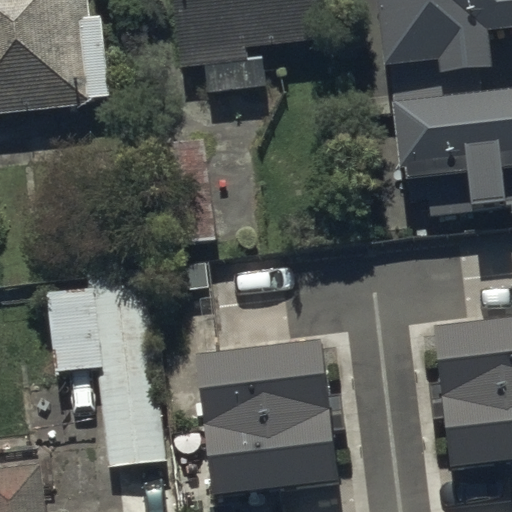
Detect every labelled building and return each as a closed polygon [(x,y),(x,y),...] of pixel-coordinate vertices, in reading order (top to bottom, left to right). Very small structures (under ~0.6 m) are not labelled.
[(92,0),(0,0),(0,111),(111,102),(103,12),(94,13),(92,0)] [(173,0),(181,70),(207,67),(210,92),(270,86),(267,58),(337,51),(331,0),(173,0)] [(511,0),(376,0),(383,61),(439,56),(440,70),(493,65),(489,25),(511,22),(511,0)] [(435,76),(391,81),(401,178),(465,171),(469,204),(511,199),(511,84),(437,92),(435,76)] [(209,139),(156,145),(167,245),(220,239),(209,139)] [(90,288),(51,292),(59,372),(103,367),(113,468),(167,462),(148,267),(89,273),(90,288)] [(511,313),(435,323),(452,466),(511,458),(511,313)] [(330,338),(201,354),(218,493),(347,478),(330,338)] [(51,511),(46,467),(0,471),(0,511),(51,511)]
